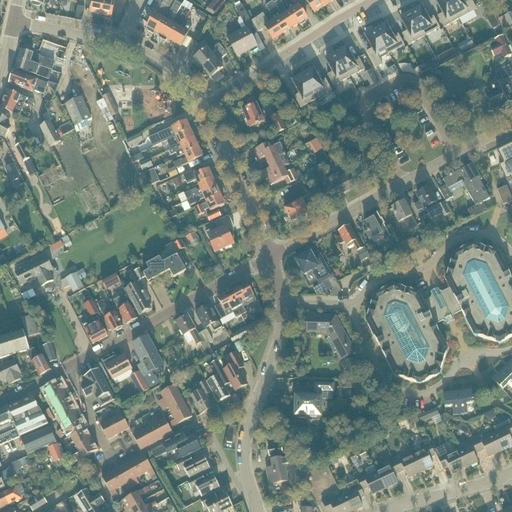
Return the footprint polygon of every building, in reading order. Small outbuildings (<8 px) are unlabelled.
[(103,1),(104,2),(104,0),(84,0),(85,0),(93,2),(91,14),(100,16),(103,1)] [(120,0),(105,0),(105,2),(104,2),(103,1),(100,16),(111,18),(114,4),(114,3),(114,0),(119,0),(120,0)] [(162,20),(170,7),(157,0),(156,0),(151,10),(156,13),(155,16),(154,15),(147,27),(149,28),(147,31),(152,34),(154,31),(155,32),(162,20)] [(221,0),(215,0),(207,10),(211,13),(214,16),(225,4),(221,0)] [(298,24),(290,13),(286,15),(284,11),(286,10),(279,0),(273,4),(289,30),(298,24)] [(298,7),(297,8),(294,4),(300,1),(299,0),(289,0),(290,0),(284,4),(290,13),(298,24),(299,23),(300,25),(301,25),(305,23),(305,22),(304,20),(306,19),(298,7)] [(305,0),(315,14),(323,9),(317,0),(305,0)] [(328,0),(317,0),(323,9),(331,3),(328,0)] [(440,0),(436,2),(443,14),(437,17),(443,28),(459,19),(448,0),(440,0)] [(448,0),(459,19),(476,10),(470,0),(468,0),(463,3),(461,0),(448,0)] [(182,6),(175,2),(169,13),(171,15),(166,22),(162,20),(155,32),(160,35),(159,38),(162,40),(176,16),(177,15),(182,6)] [(185,2),(182,6),(190,11),(193,6),(185,2)] [(273,4),(272,3),(265,7),(271,15),(269,16),(274,23),(281,35),(289,30),(273,4)] [(245,28),(226,38),(237,58),(257,47),(252,38),(258,35),(241,5),(235,9),(245,28)] [(412,13),(411,14),(424,37),(439,29),(433,18),(428,21),(421,9),(413,13),(412,14),(412,13)] [(491,10),(484,13),(493,30),(500,26),(491,10)] [(507,28),(511,25),(511,13),(503,18),(507,28)] [(410,15),(401,20),(408,32),(402,35),(408,46),(424,37),(411,14),(410,14),(410,15)] [(282,35),(281,35),(274,23),(270,25),(263,15),(254,20),(251,22),(258,33),(265,29),(273,41),(282,35)] [(184,21),(176,16),(162,40),(165,42),(167,39),(172,42),(184,21)] [(188,35),(187,34),(191,28),(187,25),(188,23),(184,21),(172,42),(181,47),(188,35)] [(376,31),(375,31),(386,51),(389,55),(404,47),(398,35),(392,38),(386,26),(377,31),(376,31)] [(375,32),(366,37),(373,49),(367,52),(376,69),(382,65),(379,60),(389,55),(386,51),(375,31),(375,32)] [(346,32),(341,34),(345,42),(350,40),(346,32)] [(501,54),(503,59),(504,59),(511,56),(503,37),(495,41),(497,46),(492,48),(496,56),(501,54)] [(470,40),(464,43),(468,51),(474,47),(470,40)] [(212,55),(207,49),(209,48),(204,42),(195,49),(200,55),(194,60),(202,70),(215,59),(225,51),(219,45),(212,50),(215,53),(212,55)] [(458,46),(453,49),(458,58),(463,55),(462,54),(458,46)] [(337,54),(336,55),(349,78),(364,70),(358,59),(353,62),(346,50),(339,54),(337,55),(337,54)] [(218,62),(228,54),(225,51),(215,59),(202,70),(210,79),(223,69),(218,62)] [(44,59),(43,61),(32,57),(33,56),(20,52),(17,61),(39,68),(52,73),(55,63),(44,59)] [(335,56),(326,61),(333,73),(327,76),(333,87),(349,78),(336,55),(335,55),(335,56)] [(444,55),(437,59),(440,65),(447,61),(444,55)] [(49,80),(52,73),(39,68),(17,61),(14,70),(36,77),(49,80)] [(279,65),(282,74),(287,72),(284,63),(279,65)] [(510,79),(511,78),(511,65),(506,68),(505,66),(499,69),(499,71),(498,72),(503,82),(510,79)] [(418,68),(412,71),(413,74),(414,75),(417,77),(421,75),(418,68)] [(304,76),(303,76),(316,100),(331,92),(325,81),(320,84),(313,71),(305,76),(304,76)] [(47,85),(34,80),(13,73),(9,84),(32,93),(33,92),(43,96),(47,85)] [(302,77),(293,82),(300,94),(294,97),(301,109),(316,100),(303,76),(302,77)] [(494,96),(489,98),(494,109),(500,107),(500,108),(511,102),(511,98),(504,82),(491,89),(494,96)] [(4,98),(0,108),(0,109),(19,117),(26,100),(19,98),(6,92),(4,97),(4,98)] [(118,114),(115,108),(109,95),(102,98),(112,117),(118,114)] [(91,120),(84,105),(81,98),(73,102),(83,124),(91,120)] [(263,111),(259,112),(256,106),(253,100),(245,103),(247,110),(242,112),(250,130),(264,123),(261,116),(265,114),(263,111)] [(75,128),(83,124),(73,102),(65,106),(75,128)] [(283,125),(279,116),(270,120),(277,135),(286,131),(285,129),(283,125)] [(0,118),(0,137),(0,138),(5,140),(10,130),(9,128),(6,126),(8,123),(0,118)] [(173,129),(149,140),(153,149),(167,143),(173,140),(189,132),(185,122),(172,128),(173,129)] [(60,144),(58,140),(54,132),(49,123),(39,128),(50,149),(60,144)] [(54,132),(58,140),(63,138),(59,130),(54,132)] [(193,140),(196,139),(194,136),(192,137),(189,132),(173,140),(167,143),(171,151),(193,140)] [(142,141),(140,135),(125,142),(128,148),(142,141)] [(198,142),(196,139),(193,140),(171,151),(168,152),(170,156),(182,151),(184,155),(197,149),(195,144),(198,142)] [(316,141),(308,146),(314,155),(322,151),(316,141)] [(263,147),(253,152),(257,162),(264,159),(267,164),(285,155),(284,152),(283,153),(280,146),(273,149),(271,144),(263,147)] [(15,148),(23,163),(30,160),(22,145),(15,148)] [(510,146),(497,152),(503,165),(499,167),(506,182),(510,180),(511,184),(511,145),(510,146)] [(201,158),(197,149),(184,155),(186,159),(183,161),(182,160),(172,164),(175,170),(201,158)] [(356,170),(363,166),(356,154),(350,157),(356,170)] [(134,164),(136,163),(143,160),(141,155),(131,159),(134,164)] [(287,159),(286,155),(285,155),(267,164),(269,170),(262,173),(264,178),(283,169),(289,166),(286,159),(287,159)] [(152,167),(149,161),(139,166),(142,172),(152,167)] [(4,169),(11,184),(21,179),(14,164),(4,169)] [(453,198),(448,190),(461,183),(475,208),(467,212),(471,218),(485,211),(482,205),(489,201),(480,184),(482,182),(472,165),(442,181),(445,187),(439,190),(445,202),(453,198)] [(162,172),(165,178),(173,174),(170,168),(162,172)] [(211,180),(207,171),(203,172),(201,168),(182,177),(187,186),(197,182),(199,186),(211,180)] [(294,174),(293,171),(285,174),(283,169),(264,178),(266,181),(267,180),(271,187),(285,180),(287,186),(297,181),(297,180),(296,177),(294,174)] [(160,183),(153,170),(143,175),(149,188),(160,183)] [(357,188),(350,173),(339,179),(337,175),(327,180),(329,184),(326,186),(333,200),(357,188)] [(186,202),(215,188),(211,180),(199,186),(200,190),(196,192),(195,190),(183,196),(186,202)] [(161,186),(154,189),(157,195),(163,192),(161,186)] [(511,201),(506,187),(497,191),(503,206),(511,202),(511,201)] [(219,198),(215,189),(215,188),(186,202),(189,208),(199,203),(199,202),(205,199),(207,204),(219,198)] [(322,198),(318,191),(308,197),(304,188),(283,199),(287,208),(284,210),(291,223),(308,214),(305,207),(322,198)] [(420,202),(414,206),(419,215),(425,211),(427,215),(430,219),(441,213),(443,217),(449,214),(443,204),(438,207),(428,189),(416,195),(420,202)] [(178,193),(172,195),(180,212),(186,209),(178,193)] [(194,209),(195,210),(198,217),(204,214),(203,212),(209,209),(210,213),(224,206),(219,198),(207,204),(194,209)] [(412,216),(404,202),(392,209),(395,214),(394,215),(398,224),(405,220),(411,231),(416,227),(411,217),(412,216)] [(169,221),(176,218),(173,211),(166,215),(169,221)] [(220,218),(218,212),(207,217),(209,223),(220,218)] [(372,241),(371,240),(381,235),(384,240),(389,237),(376,214),(371,217),(372,219),(364,224),(367,231),(366,231),(367,233),(365,235),(369,242),(372,241)] [(233,229),(228,217),(214,223),(218,232),(213,234),(211,231),(205,233),(214,254),(233,246),(226,232),(233,229)] [(337,239),(336,241),(338,244),(340,245),(344,243),(346,247),(347,249),(353,246),(357,253),(363,249),(358,240),(357,241),(349,227),(338,233),(341,237),(337,239)] [(431,228),(426,230),(430,237),(435,234),(431,228)] [(419,232),(424,242),(430,239),(424,229),(419,232)] [(180,237),(184,245),(193,240),(189,232),(180,237)] [(50,242),(54,251),(66,245),(63,237),(50,242)] [(177,253),(185,249),(181,241),(173,245),(177,253)] [(397,258),(404,254),(399,244),(392,247),(397,258)] [(493,252),(477,247),(476,246),(476,247),(472,245),(456,254),(453,255),(452,259),(446,277),(445,281),(446,283),(450,290),(423,304),(418,295),(392,287),(390,288),(376,295),(374,297),(372,301),(367,318),(365,322),(367,324),(367,325),(371,332),(374,338),(374,339),(378,347),(379,347),(381,352),(381,353),(386,361),(389,368),(393,375),(398,379),(415,385),(416,384),(420,386),(422,384),(422,385),(436,377),(439,376),(440,372),(446,355),(445,354),(447,350),(445,348),(446,348),(442,340),(441,340),(438,334),(434,326),(461,312),(465,320),(468,326),(472,334),(473,334),(474,336),(478,338),(495,343),(499,345),(502,343),(511,338),(511,282),(510,279),(511,279),(498,253),(494,252),(493,252)] [(361,261),(370,257),(365,248),(357,253),(361,261)] [(296,262),(304,276),(312,271),(319,284),(331,277),(319,256),(313,260),(310,254),(296,262)] [(47,286),(46,285),(54,282),(50,272),(52,271),(46,258),(45,259),(43,255),(32,260),(35,266),(31,268),(30,266),(14,274),(21,287),(36,280),(40,289),(47,286)] [(183,268),(186,266),(180,255),(162,265),(159,259),(146,266),(149,272),(144,275),(149,285),(155,282),(154,280),(169,272),(173,279),(186,272),(183,268)] [(377,270),(374,264),(365,270),(367,274),(377,270)] [(138,282),(140,281),(144,279),(139,270),(134,273),(138,282)] [(83,288),(76,274),(66,279),(70,287),(73,294),(83,288)] [(115,275),(100,282),(104,290),(118,282),(115,275)] [(66,279),(60,282),(64,289),(70,287),(66,279)] [(142,314),(149,311),(150,312),(152,310),(143,294),(144,294),(138,283),(124,290),(131,303),(132,302),(140,317),(142,315),(142,314)] [(242,309),(256,301),(247,285),(240,289),(240,288),(228,295),(240,317),(245,315),(242,309)] [(314,290),(318,296),(329,296),(323,285),(314,290)] [(28,290),(16,293),(19,301),(31,297),(28,290)] [(115,291),(110,295),(113,300),(118,297),(115,291)] [(235,320),(240,317),(228,295),(217,301),(220,306),(214,309),(221,321),(232,314),(235,320)] [(130,306),(124,309),(122,304),(119,298),(113,301),(117,307),(118,307),(120,311),(119,312),(126,326),(137,320),(130,306)] [(91,318),(99,314),(92,302),(85,306),(91,318)] [(115,314),(111,317),(107,312),(108,312),(103,302),(97,305),(105,320),(105,321),(103,322),(109,332),(111,331),(112,333),(123,327),(115,314)] [(200,310),(196,312),(205,330),(210,327),(211,326),(214,333),(221,329),(209,307),(201,311),(200,310)] [(336,353),(340,361),(353,354),(334,318),(315,318),(315,315),(307,315),(307,333),(325,333),(328,339),(326,340),(334,354),(336,353)] [(187,317),(176,323),(188,344),(193,341),(196,345),(200,343),(205,352),(205,351),(208,357),(213,354),(210,348),(209,345),(202,333),(197,336),(187,317)] [(26,339),(28,338),(37,335),(32,318),(22,321),(26,333),(24,334),(24,333),(0,339),(0,360),(29,352),(26,339)] [(107,337),(97,318),(82,326),(92,345),(107,337)] [(255,322),(246,327),(250,334),(258,329),(255,322)] [(178,357),(186,353),(182,345),(178,347),(168,328),(155,335),(166,356),(175,351),(178,357)] [(202,333),(209,345),(213,343),(207,331),(202,333)] [(235,333),(229,337),(232,343),(239,339),(235,333)] [(162,374),(159,368),(162,367),(147,339),(132,347),(142,365),(138,367),(143,377),(150,389),(159,384),(156,377),(162,374)] [(49,364),(57,362),(51,344),(43,347),(49,364)] [(51,372),(43,356),(36,361),(35,358),(36,357),(33,350),(27,354),(39,378),(51,372)] [(243,369),(235,354),(226,359),(231,367),(223,371),(234,393),(246,386),(238,371),(243,369)] [(114,356),(102,363),(104,367),(112,381),(113,380),(122,375),(131,370),(123,356),(116,360),(114,356)] [(14,362),(10,363),(9,358),(0,360),(0,363),(0,365),(0,383),(7,381),(9,385),(19,381),(21,380),(19,376),(21,375),(14,362)] [(210,366),(214,372),(213,372),(216,378),(206,383),(217,404),(229,397),(224,387),(229,384),(217,362),(216,362),(210,366)] [(511,362),(502,372),(511,381),(511,362)] [(355,365),(349,368),(352,375),(359,371),(355,365)] [(89,384),(80,389),(85,398),(93,394),(100,408),(114,401),(98,371),(85,378),(89,384)] [(184,372),(176,376),(179,381),(186,377),(184,372)] [(511,391),(511,381),(502,372),(492,382),(502,392),(507,387),(511,391)] [(139,373),(129,378),(139,395),(148,389),(139,373)] [(200,392),(191,397),(201,415),(207,412),(206,411),(212,408),(205,395),(210,392),(205,382),(197,386),(200,392)] [(50,403),(67,394),(61,383),(39,395),(40,397),(37,398),(40,404),(43,403),(42,401),(47,398),(50,403)] [(297,398),(296,398),(296,403),(295,405),(293,405),(293,414),(295,414),(295,416),(296,416),(296,417),(298,417),(298,419),(307,419),(307,416),(321,417),(321,416),(320,416),(320,414),(321,414),(321,409),(320,409),(320,408),(322,408),(323,407),(322,407),(322,400),(332,400),(333,393),(334,384),(333,384),(333,385),(317,385),(317,384),(316,384),(315,395),(301,395),(301,396),(301,398),(297,398)] [(160,407),(180,397),(175,386),(160,394),(163,400),(158,403),(160,407)] [(457,394),(460,417),(467,416),(465,407),(473,405),(471,392),(457,394)] [(48,418),(72,405),(67,394),(50,403),(53,408),(45,413),(48,418)] [(453,418),(460,417),(457,394),(443,396),(444,409),(452,408),(453,418)] [(171,415),(186,407),(180,397),(160,407),(163,412),(168,409),(171,415)] [(0,446),(47,425),(37,407),(33,400),(32,398),(0,411),(0,446)] [(62,424),(78,415),(72,405),(48,418),(51,423),(59,419),(62,424)] [(169,424),(172,429),(192,418),(186,407),(171,415),(174,421),(169,424)] [(128,430),(127,427),(118,410),(113,412),(116,417),(110,421),(118,435),(128,430)] [(482,421),(489,419),(488,412),(480,414),(482,421)] [(427,414),(418,418),(420,424),(429,420),(427,414)] [(65,429),(57,434),(59,439),(84,426),(78,415),(62,424),(65,429)] [(151,420),(161,440),(172,434),(164,419),(158,423),(155,418),(151,420)] [(118,435),(110,421),(104,424),(101,419),(96,421),(107,441),(118,435)] [(151,446),(161,440),(151,420),(146,423),(149,427),(143,431),(151,446)] [(493,436),(492,436),(501,453),(511,447),(511,444),(509,439),(511,437),(511,425),(510,427),(508,422),(494,429),(497,434),(493,436)] [(86,429),(62,443),(65,449),(73,444),(75,449),(92,440),(86,429)] [(151,446),(143,431),(137,434),(134,429),(130,431),(140,451),(151,446)] [(26,456),(55,444),(49,430),(20,442),(26,456)] [(381,436),(385,443),(390,440),(387,433),(381,436)] [(162,447),(159,449),(162,455),(165,454),(166,455),(176,450),(181,459),(199,450),(192,438),(186,441),(183,436),(162,447)] [(492,436),(485,440),(483,436),(473,441),(479,453),(484,451),(488,459),(501,453),(492,436)] [(383,443),(380,437),(373,440),(376,446),(383,443)] [(78,454),(71,458),(74,464),(98,451),(92,440),(75,449),(78,454)] [(329,446),(328,446),(329,449),(331,449),(338,445),(336,441),(329,445),(329,446)] [(428,441),(419,445),(423,452),(412,457),(420,474),(433,468),(426,454),(433,451),(428,441)] [(473,456),(479,453),(473,441),(467,443),(469,447),(457,453),(465,470),(477,464),(473,456)] [(54,463),(64,459),(58,445),(48,449),(54,463)] [(145,451),(149,460),(160,454),(156,446),(145,451)] [(271,458),(283,456),(281,446),(269,448),(271,458)] [(356,449),(359,456),(365,454),(362,447),(356,449)] [(444,447),(435,452),(439,461),(444,471),(449,468),(452,476),(465,470),(457,453),(448,457),(444,447)] [(157,479),(154,475),(143,456),(133,462),(141,476),(147,473),(150,478),(152,482),(157,479)] [(209,470),(202,457),(191,463),(189,458),(174,465),(177,471),(182,469),(188,480),(209,470)] [(408,480),(420,474),(412,457),(399,463),(397,459),(392,462),(398,475),(404,472),(408,480)] [(269,487),(271,486),(286,483),(283,468),(288,467),(287,459),(271,462),(272,470),(266,471),(269,487)] [(8,469),(7,470),(9,473),(10,474),(20,469),(17,462),(9,466),(9,467),(8,469)] [(135,480),(141,476),(133,462),(122,468),(133,487),(138,484),(135,480)] [(393,477),(398,475),(392,462),(386,464),(388,468),(376,474),(384,492),(397,486),(393,477)] [(129,490),(133,487),(122,468),(112,474),(120,488),(126,485),(129,490)] [(114,491),(120,488),(112,474),(102,480),(113,499),(117,496),(114,491)] [(372,498),(384,492),(376,474),(364,480),(362,476),(356,479),(357,481),(362,492),(368,489),(372,498)] [(219,490),(212,477),(203,481),(200,476),(186,483),(189,490),(195,487),(201,499),(219,490)] [(310,491),(317,487),(312,479),(306,482),(310,491)] [(350,493),(341,498),(347,511),(356,511),(362,509),(358,501),(363,499),(361,494),(363,493),(362,492),(357,481),(347,486),(347,487),(350,493)] [(21,501),(19,497),(15,488),(2,494),(8,507),(11,505),(12,506),(14,505),(15,503),(21,501)] [(124,511),(126,511),(142,503),(139,498),(144,495),(142,491),(122,502),(125,509),(123,510),(124,511)] [(98,511),(97,509),(105,504),(99,495),(91,500),(86,492),(77,497),(85,511),(98,511)] [(0,510),(8,507),(2,494),(0,495),(0,510)] [(222,511),(232,507),(225,494),(216,499),(214,495),(199,502),(203,508),(205,507),(207,511),(222,511)] [(34,511),(46,505),(43,499),(42,497),(27,506),(31,511),(34,511)] [(347,511),(341,498),(329,504),(327,500),(321,502),(325,511),(347,511)] [(152,509),(150,505),(145,508),(142,503),(126,511),(146,511),(152,509)]
